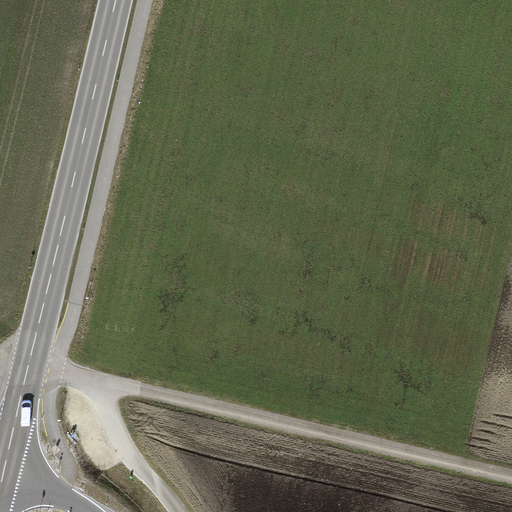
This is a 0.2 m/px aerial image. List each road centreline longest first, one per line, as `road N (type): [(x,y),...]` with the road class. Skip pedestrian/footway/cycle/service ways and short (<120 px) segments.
road 1 (track): [(0,365),(57,367),(511,475)]
road 2 (tertiary): [(4,477),(116,0)]
road 3 (track): [(71,372),(183,511)]
